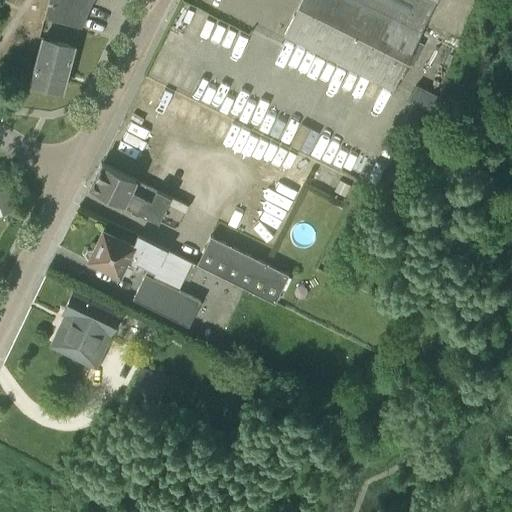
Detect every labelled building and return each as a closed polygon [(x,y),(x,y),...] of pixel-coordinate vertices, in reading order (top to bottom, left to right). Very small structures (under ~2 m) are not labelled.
[(49,0),(45,17),(82,27),(93,0),(49,0)] [(421,31),(359,0),(301,0),(284,35),(392,88),(405,62),(413,66),(424,44),(416,40),(421,31)] [(359,0),(421,31),(436,0),(437,1),(437,0),(359,0)] [(43,37),(31,82),(62,90),(74,45),(43,37)] [(408,100),(431,110),(439,94),(416,83),(408,100)] [(101,161),(89,186),(158,221),(167,202),(185,212),(188,205),(170,195),(101,161)] [(345,196),(350,185),(340,179),(334,191),(345,196)] [(155,270),(166,248),(138,234),(133,244),(103,230),(94,248),(87,249),(85,253),(89,259),(119,274),(124,264),(132,269),(136,261),(148,267),(155,270)] [(210,235),(197,263),(275,301),(288,273),(210,235)] [(155,271),(155,270),(148,267),(133,298),(188,325),(200,300),(152,277),(155,271)] [(69,313),(54,343),(94,363),(109,332),(111,333),(120,315),(73,292),(64,310),(69,313)] [(438,354),(445,339),(434,334),(427,348),(438,354)] [(141,367),(128,396),(153,408),(166,379),(141,367)] [(239,420),(240,417),(247,405),(244,398),(238,394),(231,397),(225,408),(223,411),(225,419),(232,422),(239,420)]
